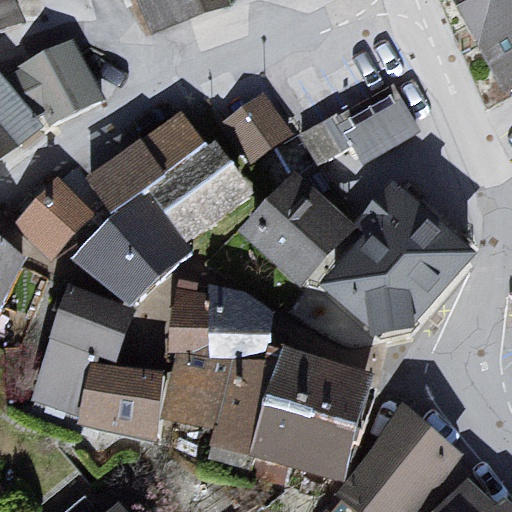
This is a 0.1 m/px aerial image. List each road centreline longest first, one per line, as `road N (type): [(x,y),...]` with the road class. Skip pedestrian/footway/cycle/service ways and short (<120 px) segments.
road 1 (unknown): [(466,370),(219,380),(0,229)]
road 2 (residential): [(511,458),(488,428),(466,370),(498,252),(499,196),(415,0)]
road 3 (residential): [(396,0),(152,98),(0,211)]
